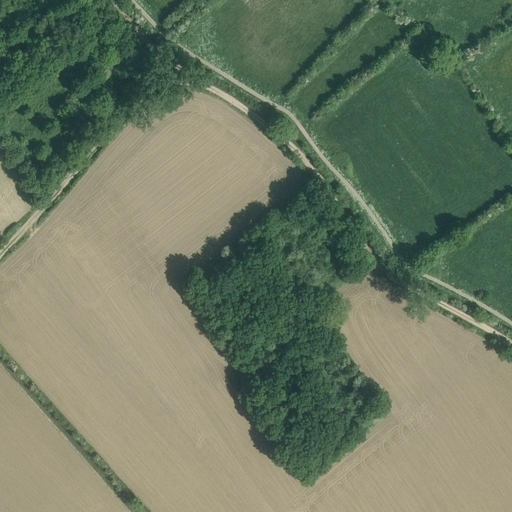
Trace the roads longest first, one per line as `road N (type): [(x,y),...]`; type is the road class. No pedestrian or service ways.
road 1 (track): [(511,343),(383,267),(294,148),(163,57),(109,0)]
road 2 (track): [(203,83),(146,90),(0,253)]
